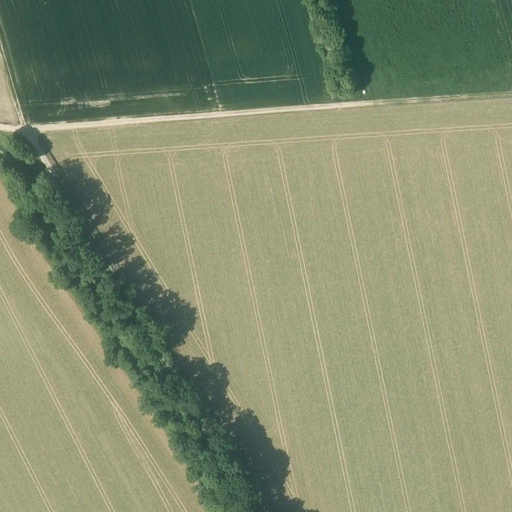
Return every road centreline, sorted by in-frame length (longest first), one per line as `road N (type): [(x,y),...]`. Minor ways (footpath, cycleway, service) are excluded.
road 1 (track): [(252,511),(23,126),(0,44)]
road 2 (track): [(0,126),(511,100)]
